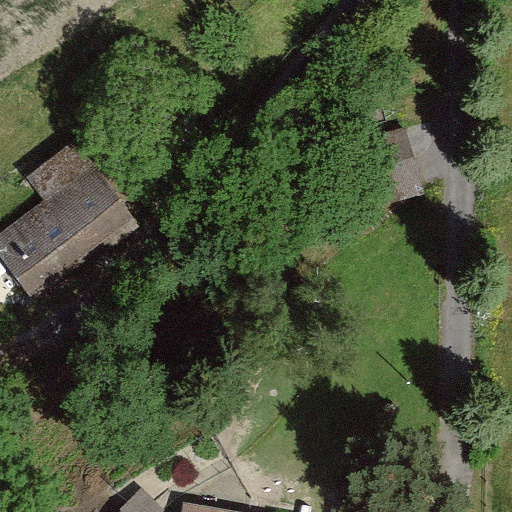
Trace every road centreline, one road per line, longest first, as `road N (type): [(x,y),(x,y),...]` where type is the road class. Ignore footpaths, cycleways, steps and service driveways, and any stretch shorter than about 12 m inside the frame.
road 1 (track): [(0,342),(129,276),(265,117)]
road 2 (track): [(349,0),(265,117)]
